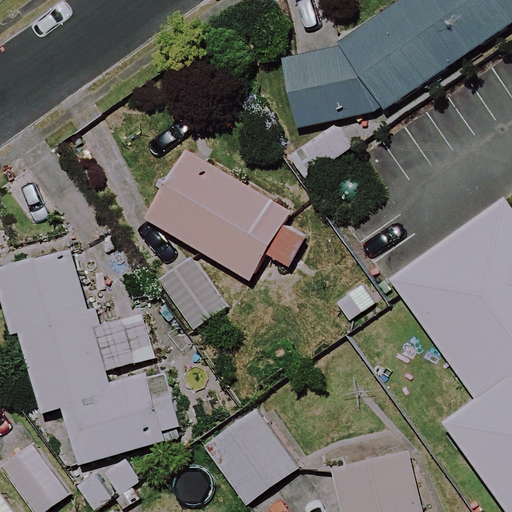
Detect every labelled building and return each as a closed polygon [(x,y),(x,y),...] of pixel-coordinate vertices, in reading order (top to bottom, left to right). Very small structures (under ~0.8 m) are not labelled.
[(300,130),(392,117),(511,34),(511,0),(408,0),(343,45),(288,53),(300,130)] [(511,64),(339,192),(401,276),(511,196),(511,64)] [(354,153),(339,128),(292,157),(307,182),(354,153)] [(292,269),(311,238),(289,225),(294,216),(191,153),(150,221),(253,284),(270,256),(292,269)] [(397,279),(487,400),(511,381),(511,196),(401,276),(397,279)] [(115,388),(72,252),(0,275),(0,279),(44,417),(66,409),(85,468),(183,437),(163,373),(115,388)] [(230,308),(189,253),(154,280),(195,335),(230,308)] [(511,397),(462,434),(511,502),(511,397)] [(308,465),(266,406),(207,448),(249,507),(308,465)] [(421,511),(406,455),(330,476),(339,511),(421,511)] [(142,485),(129,462),(95,482),(108,505),(142,485)] [(0,511),(16,511),(4,495),(0,497),(0,511)]
